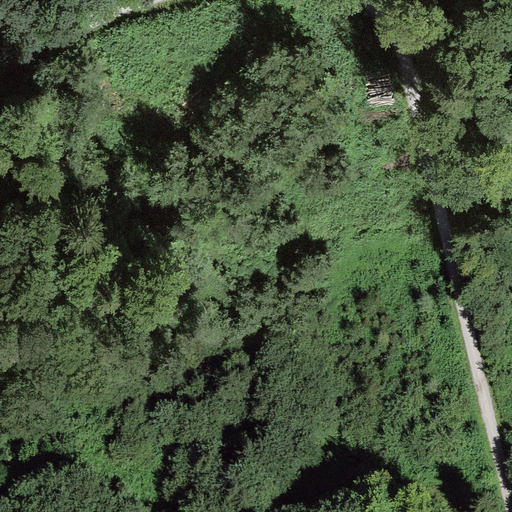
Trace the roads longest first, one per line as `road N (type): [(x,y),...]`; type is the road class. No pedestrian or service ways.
road 1 (track): [(397,0),(400,56),(511,505)]
road 2 (track): [(359,0),(511,63)]
road 3 (track): [(0,66),(143,0)]
